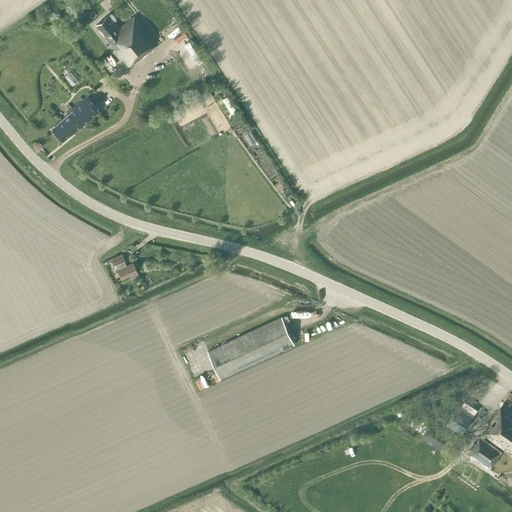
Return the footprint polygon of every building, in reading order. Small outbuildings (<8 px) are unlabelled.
[(96,24),(105,36),(115,28),(111,23),(116,19),(111,13),(96,24)] [(115,28),(105,36),(115,48),(113,49),(126,66),(156,43),(134,14),(116,28),(115,28)] [(73,109),(51,128),(62,141),(72,133),(100,110),(87,95),(72,108),(73,109)] [(231,95),(225,98),(233,114),(239,111),(231,95)] [(121,278),(128,275),(130,278),(139,274),(133,262),(126,266),(124,260),(124,259),(122,254),(111,259),(113,264),(114,264),(121,278)] [(208,351),(221,378),(295,343),(282,316),(208,351)] [(443,426),(460,437),(475,414),(458,403),(455,408),(457,409),(448,422),(446,421),(443,426)] [(511,408),(504,403),(469,452),(491,467),(503,450),(511,456),(511,408)] [(424,429),(410,419),(406,426),(420,436),(424,429)] [(465,462),(460,471),(471,477),(476,469),(465,462)]
